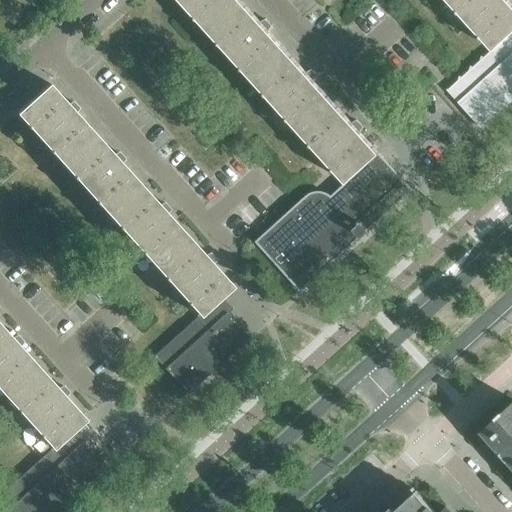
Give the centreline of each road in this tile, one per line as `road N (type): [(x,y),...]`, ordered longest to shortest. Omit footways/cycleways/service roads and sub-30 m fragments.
road 1 (residential): [(233,251),(48,48)]
road 2 (secondary): [(368,368),(211,511)]
road 3 (secondary): [(511,237),(368,368)]
road 4 (residential): [(413,137),(283,0)]
road 5 (secondary): [(279,511),(396,402)]
road 6 (secondary): [(396,402),(511,297)]
road 7 (residential): [(91,383),(0,283)]
